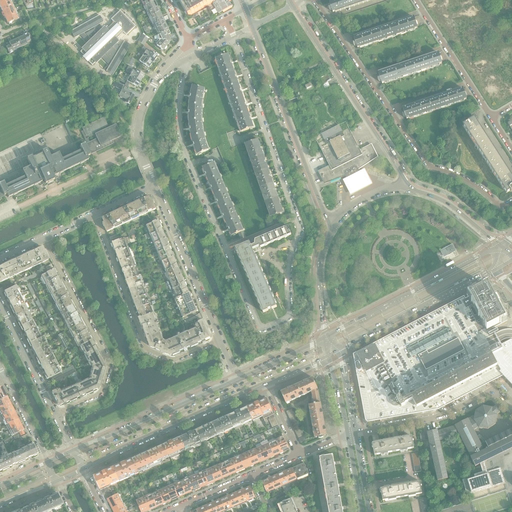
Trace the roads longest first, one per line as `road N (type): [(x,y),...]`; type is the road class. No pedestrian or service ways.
road 1 (residential): [(231,35),(300,231),(291,315),(276,323),(259,329),(182,145),(178,107),(192,54)]
road 2 (residential): [(511,202),(506,206),(429,164),(315,0)]
road 3 (residential): [(219,340),(169,365),(140,349),(91,215)]
road 4 (residential): [(46,236),(112,361),(102,396),(56,415)]
road 5 (tertiary): [(412,189),(292,5)]
road 6 (tertiary): [(252,26),(332,229)]
road 7 (tertiary): [(83,469),(267,384)]
road 8 (tertiary): [(496,248),(326,338)]
road 9 (tertiary): [(237,378),(73,450)]
road 10 (tertiary): [(340,350),(497,269)]
road 11 (residential): [(511,408),(489,390),(434,418),(355,432)]
road 12 (residential): [(219,340),(154,186)]
road 13 (residential): [(491,116),(416,0)]
road 14 (residential): [(56,415),(0,303)]
road 15 (residential): [(154,186),(137,137),(140,110),(162,73)]
